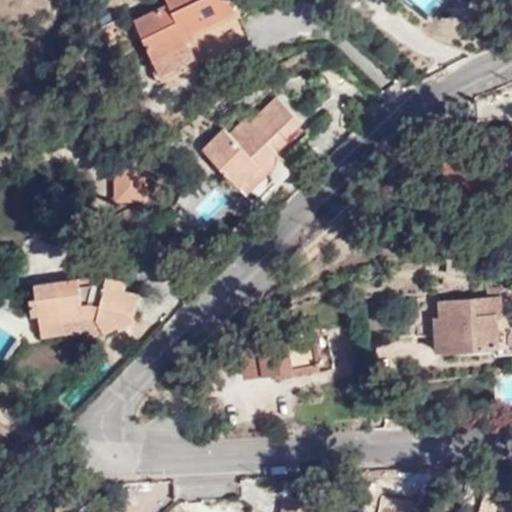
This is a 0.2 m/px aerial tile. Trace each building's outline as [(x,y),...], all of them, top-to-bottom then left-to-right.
[(253,38),(235,0),(170,0),(171,2),(139,17),(166,78),(253,38)] [(333,111),(344,95),(321,79),(310,96),(333,111)] [(205,147),(242,184),(263,163),(266,166),(280,151),(270,140),(281,127),(289,134),(304,119),(278,94),(263,108),(267,113),(254,125),(247,118),(232,133),(225,127),(205,147)] [(511,191),(511,150),(447,151),(447,193),(511,191)] [(263,163),(242,184),(251,192),(286,156),(280,151),(266,166),(263,163)] [(113,202),(148,202),(147,156),(113,156),(113,202)] [(286,156),(251,192),(249,194),(260,206),(297,168),(286,156)] [(128,288),(131,279),(109,273),(107,281),(100,279),(95,283),(82,284),(80,276),(55,280),(56,286),(36,289),(45,336),(73,331),(72,323),(99,318),(106,331),(119,325),(122,329),(140,320),(136,312),(138,312),(143,292),(128,288)] [(500,314),(498,296),(437,302),(438,317),(433,318),(435,350),(490,346),(491,356),(511,353),(511,330),(494,331),(493,315),(500,314)] [(334,366),(326,324),(241,339),(247,374),(276,369),(276,376),(334,366)]
